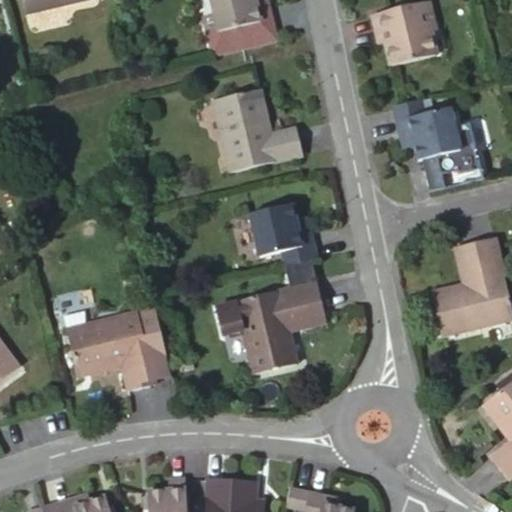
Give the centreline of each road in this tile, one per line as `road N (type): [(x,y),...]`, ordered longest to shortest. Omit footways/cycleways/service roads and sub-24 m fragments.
road 1 (residential): [(344,436),(170,433),(108,441),(0,475)]
road 2 (residential): [(365,222),(319,0)]
road 3 (residential): [(381,399),(389,346),(365,222)]
road 4 (residential): [(365,222),(511,192)]
